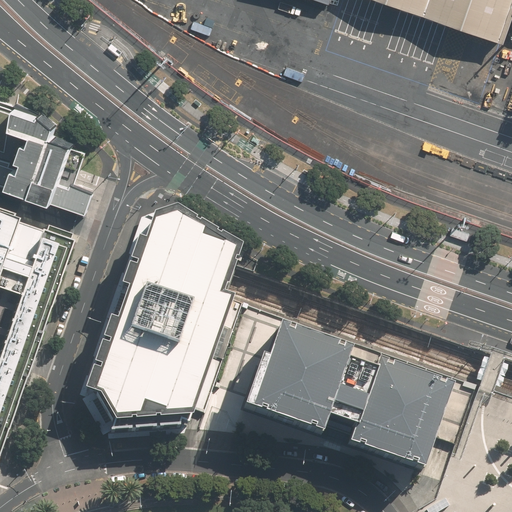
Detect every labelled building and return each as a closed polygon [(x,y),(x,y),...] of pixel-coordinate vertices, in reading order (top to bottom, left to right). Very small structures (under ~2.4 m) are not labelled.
[(443,23),(503,44),(511,17),(511,0),(375,0),(381,2),(404,10),(417,14),(429,19),(443,23)] [(110,47),(119,55),(122,51),(113,43),(110,47)] [(0,181),(82,210),(88,189),(75,183),(87,153),(43,114),(18,102),(14,128),(29,134),(16,169),(0,162),(0,181)] [(237,251),(171,211),(147,221),(93,400),(108,428),(188,423),(232,301),(222,298),(224,291),(226,292),(228,288),(232,276),(235,266),(237,251)] [(0,448),(44,322),(72,239),(0,213),(0,448)] [(470,231),(453,225),(450,232),(467,238),(470,231)] [(350,353),(278,329),(267,362),(261,359),(243,409),(320,436),(326,420),(353,429),(347,446),(422,472),(450,388),(376,363),(374,371),(347,362),(350,353)] [(470,398),(451,392),(435,438),(454,445),(470,398)]
